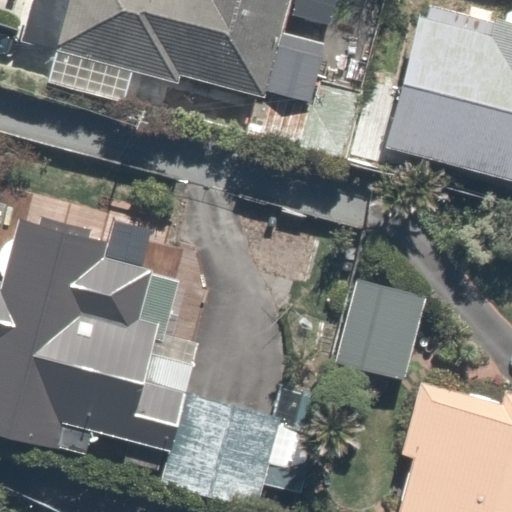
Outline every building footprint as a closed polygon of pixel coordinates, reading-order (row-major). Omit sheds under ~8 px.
[(35,0),(25,49),(58,56),(51,90),(127,107),(134,75),(260,103),(252,140),(304,152),(315,102),(284,95),(304,0),(35,0)] [(511,0),(505,30),(427,9),(387,159),(511,191),(511,0)] [(151,315),(165,261),(24,225),(10,280),(0,277),(0,447),(60,463),(67,438),(179,466),(199,387),(155,376),(170,320),(151,315)] [(430,316),(355,285),(323,362),(398,393),(430,316)] [(511,511),(511,410),(422,390),(404,468),(418,471),(408,511),(511,511)]
